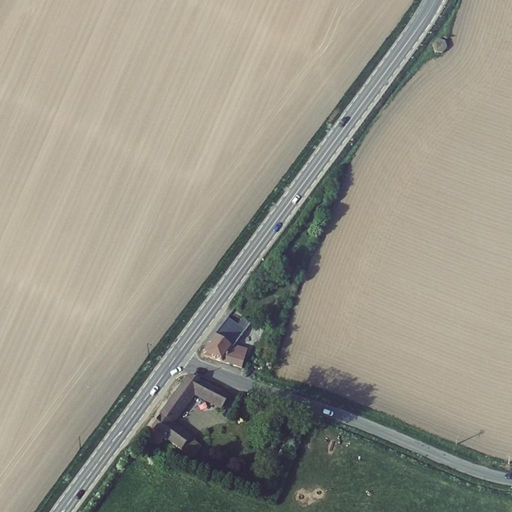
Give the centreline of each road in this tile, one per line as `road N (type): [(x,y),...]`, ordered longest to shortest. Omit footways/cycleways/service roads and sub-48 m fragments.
road 1 (primary): [(175,357),(435,0)]
road 2 (tertiary): [(511,480),(175,357)]
road 3 (primary): [(62,511),(175,357)]
